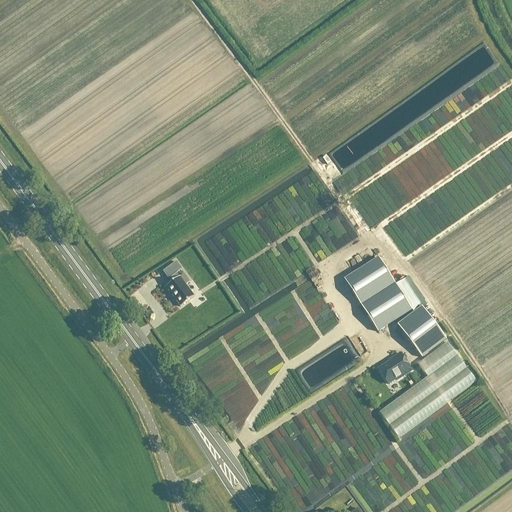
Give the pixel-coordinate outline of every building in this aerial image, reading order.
[(346,282),(352,291),(383,274),(369,250),(337,268),(346,283),(346,282)] [(180,308),(194,298),(194,297),(193,297),(185,286),(189,283),(184,276),(180,279),(179,278),(178,278),(176,274),(181,270),(176,263),(163,273),(168,280),(169,279),(172,283),(165,288),(166,289),(180,308)] [(421,308),(403,280),(395,285),(411,311),(413,314),(421,308)] [(188,289),(195,299),(204,292),(197,283),(188,289)] [(411,311),(395,285),(361,307),(377,333),(411,311)] [(397,326),(421,358),(445,340),(421,308),(413,314),(397,326)] [(320,331),(326,329),(324,322),(334,318),(331,310),(314,317),(320,331)] [(305,324),(298,328),(293,331),(298,340),(310,333),(305,324)] [(363,340),(353,343),(357,357),(367,354),(363,340)] [(475,383),(447,344),(417,366),(427,379),(379,414),(398,440),(475,383)] [(394,360),(378,370),(387,385),(395,380),(396,381),(411,371),(400,354),(393,359),(394,360)]
